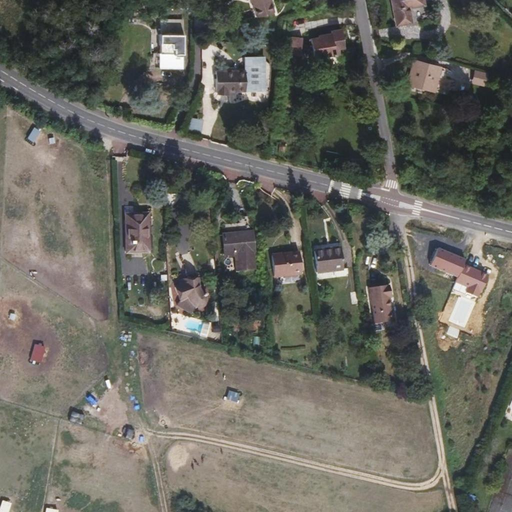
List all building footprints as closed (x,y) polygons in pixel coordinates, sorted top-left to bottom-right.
[(276,11),(272,0),(253,0),(258,16),(276,11)] [(420,3),(419,0),(391,0),(395,22),(408,20),(406,6),(420,3)] [(343,46),(339,27),(329,29),(330,32),(318,34),(318,36),(309,37),(314,59),(323,57),(323,56),(327,55),(327,56),(338,54),(336,47),(343,46)] [(182,59),(182,33),(158,33),(159,60),(182,59)] [(299,54),(302,36),(289,35),(287,53),(299,54)] [(276,66),(277,51),(263,49),(261,65),(276,66)] [(258,73),(261,63),(245,59),(242,71),(215,64),(210,84),(212,85),(211,89),(222,92),(223,87),(239,91),(239,90),(254,93),(258,73)] [(435,90),(441,66),(414,59),(408,83),(435,90)] [(262,95),(265,81),(262,74),(258,73),(254,93),(262,95)] [(190,127),(201,128),(202,120),(191,119),(190,127)] [(150,252),(146,215),(127,216),(131,253),(150,252)] [(97,230),(105,231),(105,220),(97,219),(97,230)] [(255,266),(251,230),(219,234),(222,253),(233,252),(240,251),(242,268),(255,266)] [(342,267),(339,247),(324,249),(323,247),(312,249),(315,270),(342,267)] [(300,270),(297,248),(269,252),(272,274),(300,270)] [(242,268),(240,251),(233,252),(235,269),(242,268)] [(200,292),(199,289),(198,279),(180,280),(181,286),(176,287),(181,302),(187,301),(190,301),(192,305),(195,307),(198,308),(202,308),(204,305),(204,301),(200,292)] [(394,318),(390,294),(395,294),(393,280),(368,285),(375,321),(394,318)]
